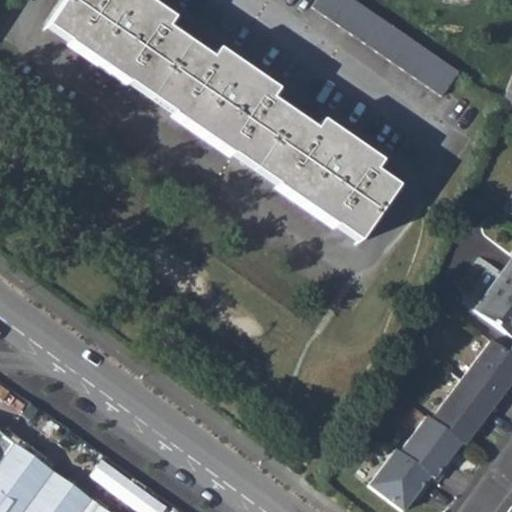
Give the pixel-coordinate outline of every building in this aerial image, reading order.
[(333,228),(336,223),(359,239),(394,188),(371,173),(377,163),(318,123),(313,132),(267,101),(274,92),(215,52),(208,61),(163,29),(170,20),(140,0),(63,0),(48,23),(70,39),(67,44),(125,85),(129,79),(174,111),(171,116),(229,156),(233,151),(278,183),(275,188),(333,228)] [(316,0),(311,9),(446,92),(461,67),(352,0),(316,0)] [(511,74),(502,100),(511,105),(511,74)] [(511,194),(502,209),(511,216),(511,194)] [(511,255),(471,311),(510,340),(511,336),(511,255)] [(511,359),(488,341),(428,421),(462,446),(511,379),(511,359)] [(427,421),(400,457),(436,482),(440,485),(450,471),(446,468),(462,446),(427,421)] [(0,463),(13,445),(0,435),(0,463)] [(0,463),(0,511),(83,511),(91,502),(13,445),(0,463)] [(400,457),(396,454),(370,490),(400,511),(407,511),(422,493),(426,496),(436,482),(400,457)]
